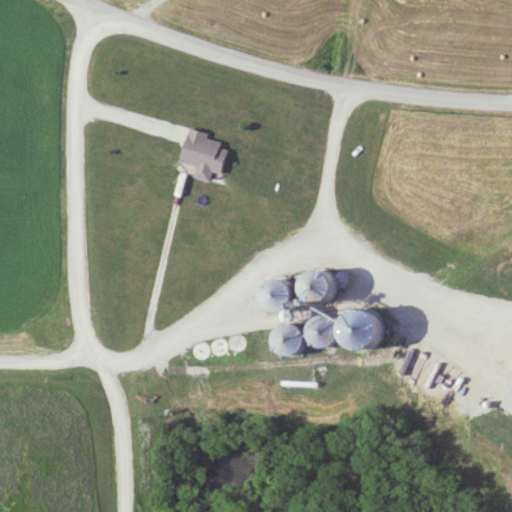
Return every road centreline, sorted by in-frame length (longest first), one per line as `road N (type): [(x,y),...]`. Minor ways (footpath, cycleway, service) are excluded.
road 1 (residential): [(127,511),(122,406),(87,346),(80,273),(82,61),(103,16)]
road 2 (tertiary): [(68,0),(281,78),(391,99),(511,108)]
